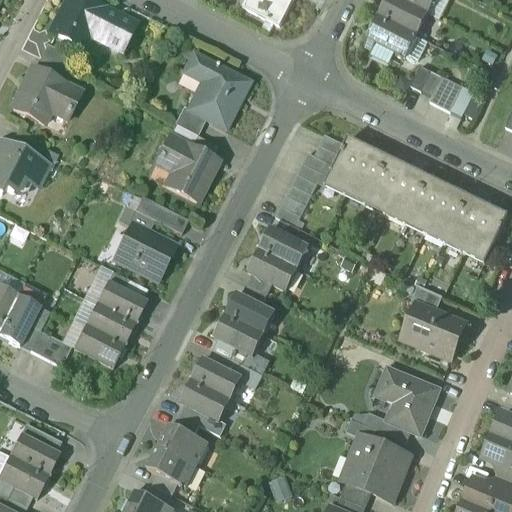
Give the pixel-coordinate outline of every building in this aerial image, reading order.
[(79,0),(68,0),(51,35),(83,52),(89,40),(106,48),(120,20),(79,0)] [(248,0),(243,11),(279,30),(294,0),(248,0)] [(428,18),(392,0),(388,0),(378,21),(417,41),(428,18)] [(392,0),(428,18),(437,0),(392,0)] [(120,20),(106,48),(121,56),(135,28),(120,20)] [(378,21),(367,43),(406,63),(406,62),(417,41),(378,21)] [(427,46),(417,41),(406,62),(414,66),(418,64),(427,46)] [(71,61),(47,49),(41,61),(65,74),(71,61)] [(250,87),(193,58),(182,78),(201,87),(187,114),(186,115),(205,125),(225,135),(250,87)] [(65,74),(41,61),(35,74),(59,86),(65,74)] [(431,76),(421,70),(410,90),(421,95),(431,76)] [(35,74),(32,72),(11,113),(43,129),(49,116),(66,125),(81,97),(59,86),(35,74)] [(431,76),(421,95),(432,101),(442,81),(431,76)] [(463,92),(442,81),(430,106),(450,116),(463,92)] [(205,125),(186,115),(187,114),(183,112),(174,129),(196,140),(197,141),(205,125)] [(345,149),(325,139),(320,150),(340,159),(345,149)] [(197,141),(196,140),(190,153),(211,163),(217,151),(197,141)] [(190,153),(169,142),(155,170),(172,178),(166,191),(198,207),(218,167),(211,163),(190,153)] [(369,153),(348,143),(345,149),(340,159),(335,170),(324,191),(345,201),(369,153)] [(28,161),(0,147),(0,198),(3,192),(13,197),(20,195),(23,188),(29,186),(38,191),(47,171),(28,161)] [(58,160),(35,148),(28,161),(47,171),(51,173),(58,160)] [(340,159),(320,150),(314,160),(328,167),(335,170),(340,159)] [(388,163),(369,153),(345,201),(365,211),(388,163)] [(314,160),(308,157),(302,168),(323,178),(328,167),(314,160)] [(408,173),(388,163),(365,211),(385,221),(408,173)] [(323,178),(302,168),(297,178),(317,189),(323,178)] [(428,182),(408,173),(385,221),(405,230),(428,182)] [(317,189),(297,178),(292,189),(312,199),(317,189)] [(428,182),(405,230),(425,240),(448,192),(428,182)] [(312,199),(292,189),(286,200),(306,210),(312,199)] [(468,201),(448,192),(425,240),(445,249),(468,201)] [(306,210),(286,200),(281,210),(301,220),(306,210)] [(468,201),(445,249),(465,259),(488,211),(468,201)] [(188,226),(142,202),(135,216),(154,225),(181,239),(188,226)] [(301,220),(281,210),(275,221),(281,224),(296,231),(301,220)] [(135,216),(126,211),(118,226),(130,232),(131,229),(148,237),(154,225),(135,216)] [(488,211),(465,259),(485,269),(509,221),(488,211)] [(296,231),(281,224),(275,234),(295,245),(301,234),(296,231)] [(148,237),(131,229),(130,232),(114,264),(157,286),(175,250),(148,237)] [(275,234),(270,232),(259,254),(298,274),(309,252),(295,245),(275,234)] [(298,274),(259,254),(247,276),(252,278),(272,288),(287,296),(298,274)] [(272,288),(252,278),(247,289),(266,299),(272,288)] [(147,295),(127,285),(122,295),(142,306),(147,295)] [(122,295),(107,288),(96,310),(135,330),(146,308),(142,306),(122,295)] [(266,299),(247,289),(241,300),(261,310),(266,299)] [(443,302),(418,291),(411,308),(422,313),(436,318),(443,302)] [(0,334),(17,301),(0,292),(0,334)] [(241,300),(236,297),(225,319),(264,339),(275,317),(261,310),(241,300)] [(39,312),(17,301),(0,334),(0,341),(19,351),(20,350),(30,330),(39,312)] [(135,330),(96,310),(85,331),(124,351),(135,330)] [(49,318),(39,312),(30,330),(40,336),(49,318)] [(436,318),(422,313),(409,346),(452,364),(465,330),(436,318)] [(264,339),(225,319),(214,342),(218,344),(238,354),(253,362),(264,339)] [(40,336),(30,330),(20,350),(30,355),(40,336)] [(124,351),(85,331),(73,353),(112,373),(124,351)] [(50,341),(40,336),(30,355),(40,361),(50,341)] [(50,341),(40,361),(50,366),(60,346),(50,341)] [(238,354),(218,344),(213,355),(233,365),(238,354)] [(60,346),(50,366),(61,371),(71,351),(60,346)] [(233,365),(213,355),(208,366),(227,376),(233,365)] [(208,366),(203,363),(192,385),(231,405),(242,383),(227,376),(208,366)] [(438,395),(388,374),(379,394),(398,402),(388,426),(411,436),(420,439),(438,395)] [(231,405),(192,385),(181,407),(209,422),(220,428),(231,405)] [(209,422),(184,409),(179,420),(199,430),(203,433),(209,422)] [(388,426),(370,418),(365,430),(376,435),(406,447),(411,436),(388,426)] [(511,422),(501,418),(496,428),(491,440),(511,448),(511,422)] [(199,430),(179,420),(173,431),(193,441),(199,430)] [(365,430),(351,425),(346,437),(359,442),(359,441),(372,446),(376,435),(365,430)] [(173,431),(169,429),(158,451),(198,471),(209,449),(193,441),(173,431)] [(61,448),(25,430),(20,440),(55,458),(61,448)] [(55,458),(20,440),(9,462),(47,482),(59,460),(55,458)] [(511,448),(491,440),(486,451),(487,451),(483,462),(505,472),(511,474),(511,448)] [(359,442),(350,465),(355,467),(347,488),(372,498),(393,507),(402,486),(398,485),(408,461),(372,446),(359,441),(359,442)] [(198,471),(158,451),(147,473),(178,489),(186,493),(198,471)] [(0,476),(8,459),(0,455),(0,476)] [(47,482),(9,462),(0,479),(0,485),(12,492),(32,502),(36,504),(47,482)] [(511,474),(505,472),(500,483),(511,487),(511,474)] [(178,489),(158,479),(153,489),(173,500),(178,489)] [(271,484),(277,504),(288,501),(282,481),(271,484)] [(511,487),(500,483),(496,494),(495,496),(511,502),(511,487)] [(511,511),(511,502),(495,496),(496,494),(474,484),(465,507),(477,511),(511,511)] [(365,511),(372,498),(347,488),(341,502),(364,511),(365,511)] [(172,500),(152,490),(147,501),(167,511),(172,500)] [(26,511),(32,502),(12,492),(7,503),(25,511),(26,511)] [(147,501),(135,495),(126,511),(167,511),(147,501)] [(364,511),(341,502),(337,511),(364,511)] [(25,511),(7,503),(2,511),(25,511)]
